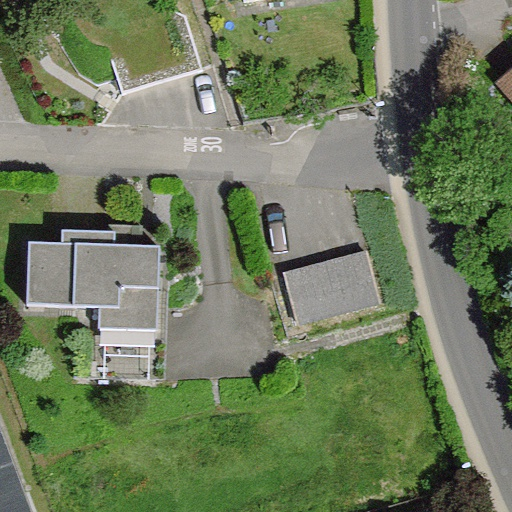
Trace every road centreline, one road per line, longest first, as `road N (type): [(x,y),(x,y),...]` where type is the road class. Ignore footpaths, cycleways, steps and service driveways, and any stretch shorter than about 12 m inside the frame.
road 1 (residential): [(414,118),(141,148),(0,150)]
road 2 (tertiary): [(511,466),(440,264),(414,118)]
